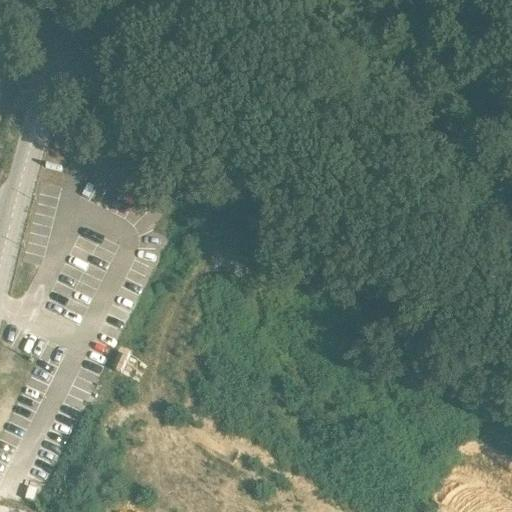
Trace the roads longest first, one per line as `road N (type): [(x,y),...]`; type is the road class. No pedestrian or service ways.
road 1 (unclassified): [(0,266),(36,107),(53,67),(162,0)]
road 2 (secondary): [(511,218),(344,0)]
